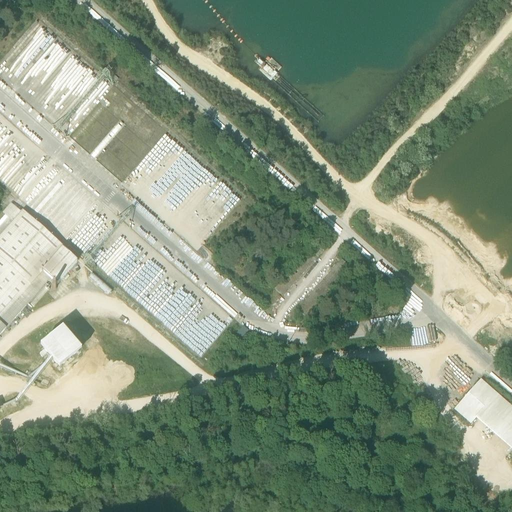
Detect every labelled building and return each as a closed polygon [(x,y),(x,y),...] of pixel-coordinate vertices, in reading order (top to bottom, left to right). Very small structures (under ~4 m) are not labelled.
[(200,217),(207,224),(234,198),(208,172),(199,180),(209,191),(196,204),(205,212),(200,217)] [(18,211),(11,218),(15,221),(21,214),(18,211)] [(0,237),(0,335),(50,279),(57,285),(77,263),(63,250),(64,249),(23,212),(21,214),(15,221),(0,237)] [(243,328),(237,334),(241,339),(247,332),(243,328)] [(79,353),(62,333),(41,350),(50,361),(51,362),(59,371),(79,353)] [(511,410),(480,382),(454,411),(471,425),(475,420),(511,452),(511,410)]
